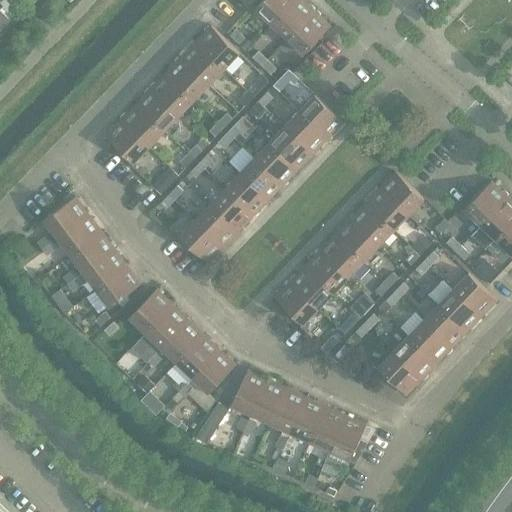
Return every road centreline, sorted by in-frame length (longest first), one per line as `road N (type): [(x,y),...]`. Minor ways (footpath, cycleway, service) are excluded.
road 1 (residential): [(511,318),(417,423),(229,330),(130,232),(66,146),(205,0)]
road 2 (residential): [(177,511),(127,487),(0,366)]
road 3 (residential): [(511,147),(350,0)]
